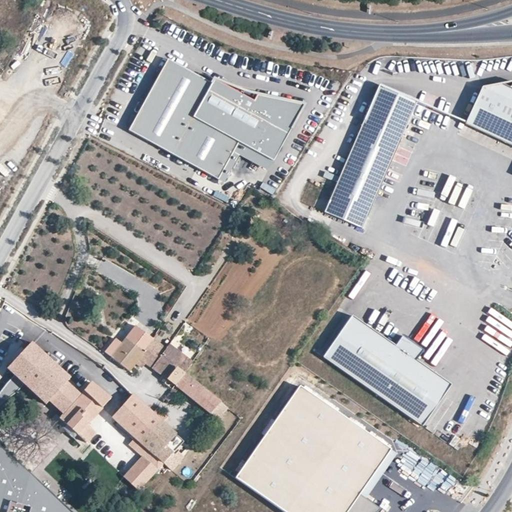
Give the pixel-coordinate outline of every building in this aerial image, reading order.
[(212,89),(169,65),(132,129),(218,178),(240,140),(272,158),(302,106),(257,95),(254,105),(216,83),(212,89)] [(511,81),(482,87),(465,124),(470,126),(511,145),(511,87),(511,88),(511,85),(511,81)] [(417,102),(380,85),(321,209),(358,227),(417,102)] [(407,339),(402,336),(395,346),(352,315),(323,357),(422,426),(451,385),(416,360),(423,350),(419,347),(419,348),(414,349),(407,343),(406,339),(407,339)] [(173,328),(168,323),(164,327),(170,332),(173,328)] [(153,338),(136,326),(122,343),(117,339),(106,353),(129,372),(135,365),(140,359),(146,352),(144,351),(153,338)] [(166,348),(153,338),(144,351),(146,352),(140,359),(145,364),(151,368),(166,348)] [(419,347),(407,339),(406,339),(407,343),(414,349),(419,348),(419,347)] [(73,378),(35,342),(9,369),(52,408),(55,405),(63,413),(82,393),(73,385),(75,383),(72,380),(73,378)] [(192,362),(169,344),(166,348),(151,368),(175,386),(185,374),(192,362)] [(140,370),(145,364),(140,359),(135,365),(140,370)] [(185,374),(175,386),(164,398),(168,402),(179,390),(210,414),(221,402),(185,374)] [(63,413),(59,418),(100,456),(105,452),(90,438),(94,433),(86,425),(110,398),(91,383),(82,393),(63,413)] [(359,495),(391,450),(299,386),(235,478),(283,511),(371,511),(376,506),(359,495)] [(128,445),(141,457),(156,472),(163,464),(140,444),(161,421),(162,420),(152,412),(133,394),(111,418),(134,438),(128,445)] [(224,403),(213,413),(219,419),(229,408),(224,403)] [(184,442),(161,421),(140,444),(163,464),(164,463),(168,467),(186,448),(182,445),(184,442)] [(0,511),(69,511),(0,446),(0,511)] [(122,477),(123,478),(138,491),(156,472),(141,457),(122,477)] [(118,511),(127,501),(119,496),(107,511),(118,511)]
